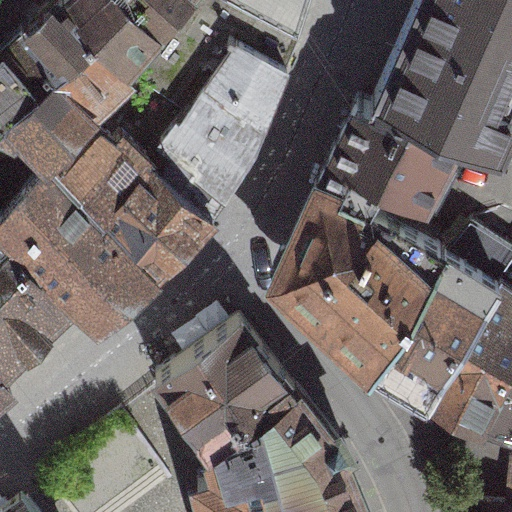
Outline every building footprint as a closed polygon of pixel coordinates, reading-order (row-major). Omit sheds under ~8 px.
[(82,0),(49,0),(20,29),(100,110),(151,57),(82,0)] [(82,0),(151,57),(196,0),(82,0)] [(196,0),(151,57),(199,95),(173,129),(239,186),(262,157),(312,18),(282,0),(196,0)] [(318,0),(282,0),(312,18),(318,0)] [(511,0),(412,0),(366,101),(454,141),(492,158),(511,112),(511,0)] [(20,29),(0,47),(0,109),(47,155),(100,110),(20,29)] [(423,199),(454,141),(366,101),(347,95),(307,172),(411,222),(423,199)] [(47,155),(161,261),(215,206),(100,110),(47,155)] [(435,205),(461,217),(492,158),(454,141),(423,199),(435,205)] [(76,296),(98,316),(161,261),(47,155),(0,202),(0,225),(28,252),(76,296)] [(440,246),(411,222),(307,172),(251,273),(362,373),(440,246)] [(0,282),(28,252),(0,225),(0,282)] [(498,286),(440,246),(362,373),(419,409),(498,286)] [(0,282),(0,359),(6,367),(76,296),(28,252),(0,282)] [(511,292),(498,286),(419,409),(511,440),(511,468),(511,469),(511,292)] [(244,313),(154,377),(206,449),(295,386),(244,313)] [(6,367),(0,359),(0,392),(16,378),(6,367)] [(295,386),(206,449),(211,469),(191,475),(199,511),(355,511),(331,437),(295,386)] [(32,511),(18,493),(0,510),(0,511),(32,511)] [(511,511),(511,497),(459,499),(458,511),(511,511)]
